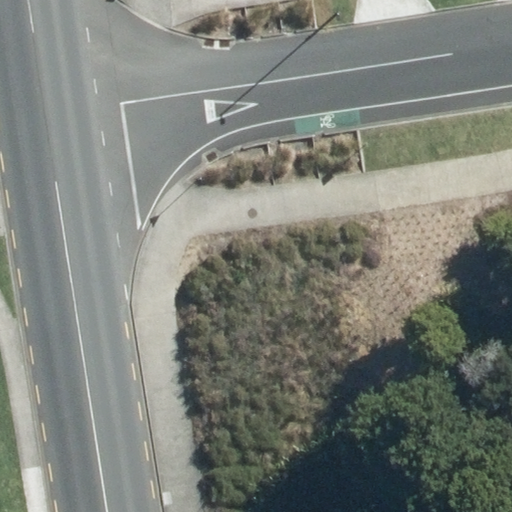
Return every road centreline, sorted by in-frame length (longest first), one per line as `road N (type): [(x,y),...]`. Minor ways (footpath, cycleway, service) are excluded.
road 1 (residential): [(511,37),(276,73),(43,96)]
road 2 (secondary): [(104,511),(43,96)]
